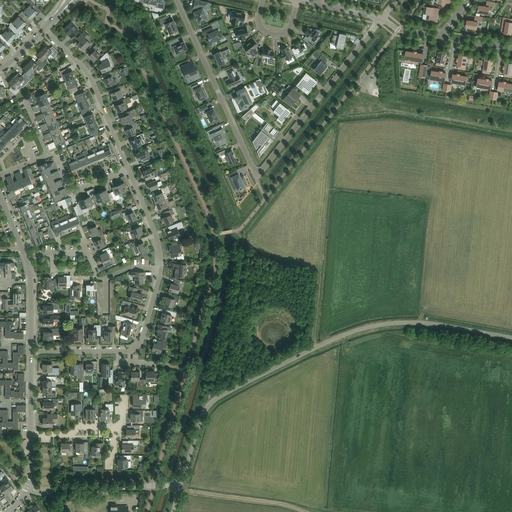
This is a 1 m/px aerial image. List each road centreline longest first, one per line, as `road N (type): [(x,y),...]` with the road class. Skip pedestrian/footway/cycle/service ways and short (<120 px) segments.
road 1 (unclassified): [(179,485),(210,404),(331,340),(389,323),(432,322),(511,338)]
road 2 (residential): [(176,0),(256,174),(382,18)]
road 3 (residential): [(31,351),(130,351),(140,341),(160,255),(128,169)]
road 4 (residential): [(128,169),(88,73),(43,28)]
road 5 (residential): [(26,486),(152,485)]
road 6 (track): [(301,511),(178,489)]
